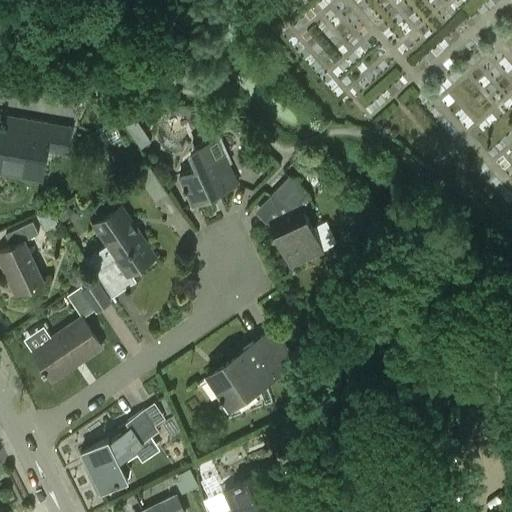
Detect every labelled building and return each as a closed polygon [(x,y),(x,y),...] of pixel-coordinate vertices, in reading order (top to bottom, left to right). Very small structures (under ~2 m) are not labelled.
[(67,154),(71,127),(0,114),(0,166),(21,171),(20,176),(37,179),(42,149),(67,154)] [(237,183),(224,155),(227,153),(219,136),(191,148),(198,166),(179,175),(192,203),(237,183)] [(289,176),(272,194),(282,213),(269,220),(291,265),(322,249),(301,206),(299,201),(306,193),(289,176)] [(136,280),(130,272),(155,255),(121,205),(94,224),(116,257),(94,272),(111,297),(136,280)] [(0,257),(17,293),(45,280),(25,239),(38,233),(32,221),(6,233),(12,245),(0,250),(0,257)] [(96,279),(83,287),(81,288),(94,309),(96,312),(112,301),(96,279)] [(82,285),(68,293),(83,316),(32,350),(51,379),(103,345),(84,316),(94,309),(81,288),(83,287),(82,285)] [(286,345),(275,352),(264,335),(207,373),(229,404),(295,360),(286,345)] [(144,408),(126,420),(130,426),(109,440),(108,437),(82,450),(102,490),(130,476),(131,467),(127,460),(138,453),(149,455),(160,448),(152,435),(159,430),(144,408)] [(173,414),(163,421),(171,434),(180,428),(173,414)] [(199,484),(190,467),(179,473),(181,478),(176,481),(182,493),(199,484)] [(233,511),(278,511),(271,496),(283,491),(271,467),(223,491),(233,511)] [(183,511),(176,496),(142,511),(183,511)]
